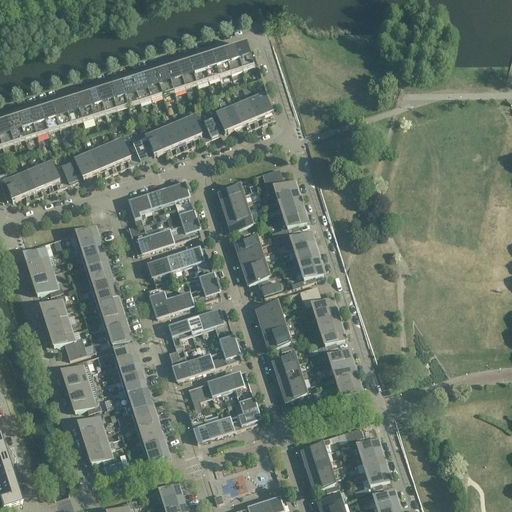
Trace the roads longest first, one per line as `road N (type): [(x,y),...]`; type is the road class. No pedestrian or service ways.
road 1 (residential): [(415,511),(291,138)]
road 2 (residential): [(0,120),(261,37),(291,138)]
road 3 (residential): [(307,511),(196,170)]
road 4 (residential): [(209,511),(110,198)]
road 5 (residential): [(94,503),(6,231)]
road 6 (residential): [(0,392),(39,511)]
